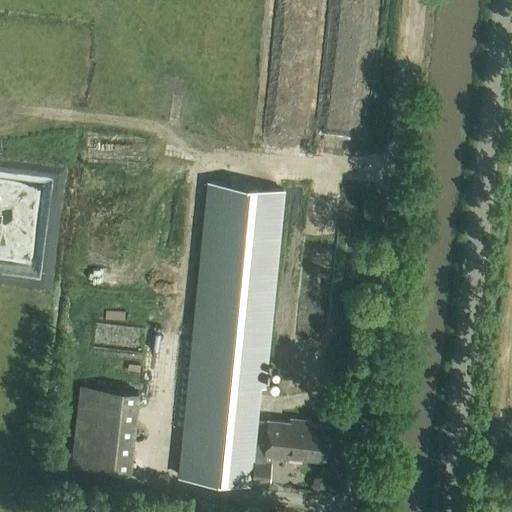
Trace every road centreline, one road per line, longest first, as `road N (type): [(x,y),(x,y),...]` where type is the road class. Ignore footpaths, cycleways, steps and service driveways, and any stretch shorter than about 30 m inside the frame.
road 1 (tertiary): [(445,511),(507,0)]
road 2 (unclassified): [(356,511),(390,184)]
road 3 (track): [(412,0),(390,184)]
